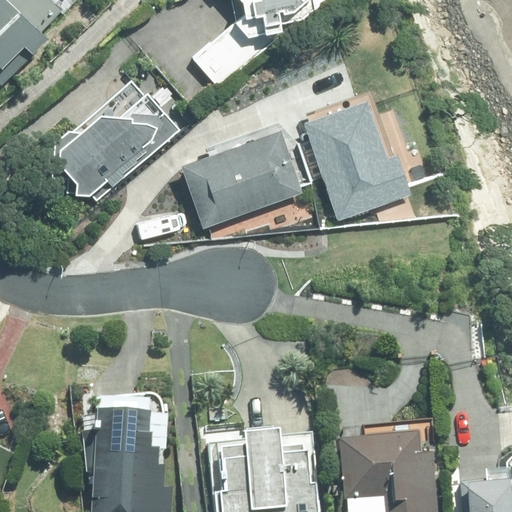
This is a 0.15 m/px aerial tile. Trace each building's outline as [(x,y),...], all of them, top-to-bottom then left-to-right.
[(0,0),(0,77),(7,84),(55,38),(44,26),(65,5),(60,0),(0,0)] [(221,90),(317,0),(214,0),(233,19),(191,59),(221,90)] [(53,152),(92,194),(171,123),(160,111),(165,105),(149,87),(122,112),(111,99),(53,152)] [(373,94),(310,115),(344,216),(417,191),(404,151),(394,155),(373,94)] [(287,129),(184,161),(204,226),(307,194),(287,129)] [(511,409),(501,410),(503,458),(511,457),(511,409)] [(99,414),(92,511),(174,511),(176,492),(168,492),(169,470),(161,470),(162,451),(156,450),(158,417),(99,414)] [(368,440),(343,442),(350,511),(441,511),(432,422),(367,429),(368,440)] [(251,423),(206,427),(214,511),(322,511),(315,435),(284,438),(284,429),(252,432),(251,423)] [(511,511),(511,480),(456,486),(458,511),(511,511)]
